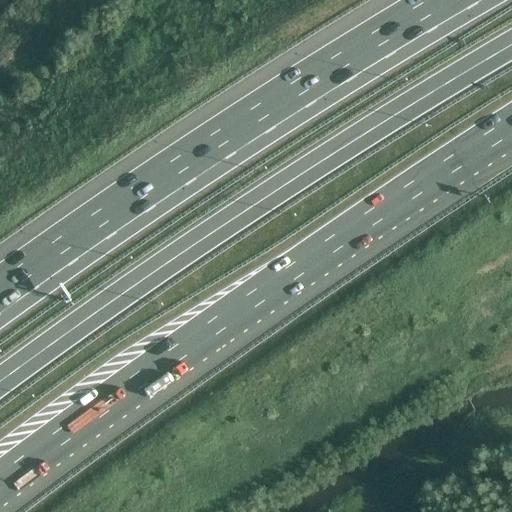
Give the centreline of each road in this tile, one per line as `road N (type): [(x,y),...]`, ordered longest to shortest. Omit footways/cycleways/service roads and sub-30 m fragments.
road 1 (motorway): [(0,482),(511,124)]
road 2 (motorway): [(0,381),(168,262),(511,44)]
road 3 (motorway): [(455,0),(226,142),(0,298)]
